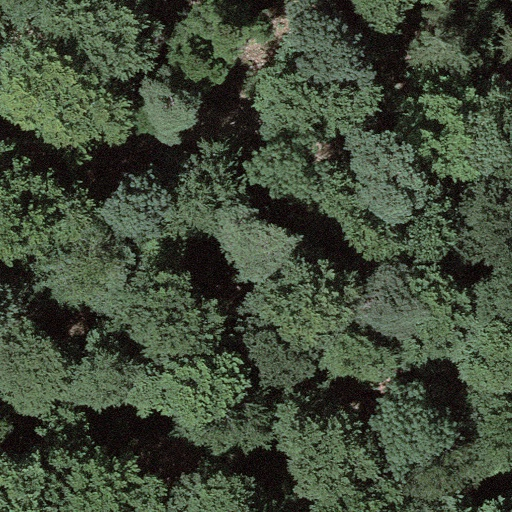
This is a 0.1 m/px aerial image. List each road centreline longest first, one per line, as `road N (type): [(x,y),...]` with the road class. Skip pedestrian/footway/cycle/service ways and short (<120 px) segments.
road 1 (track): [(511,70),(426,95),(0,148)]
road 2 (track): [(0,50),(190,129)]
